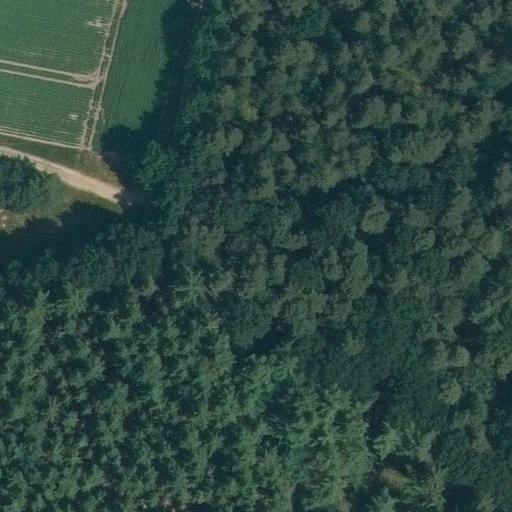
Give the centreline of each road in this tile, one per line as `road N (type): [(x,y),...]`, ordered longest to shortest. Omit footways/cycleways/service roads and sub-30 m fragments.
road 1 (track): [(0,159),(209,201),(511,125)]
road 2 (track): [(221,0),(180,195)]
